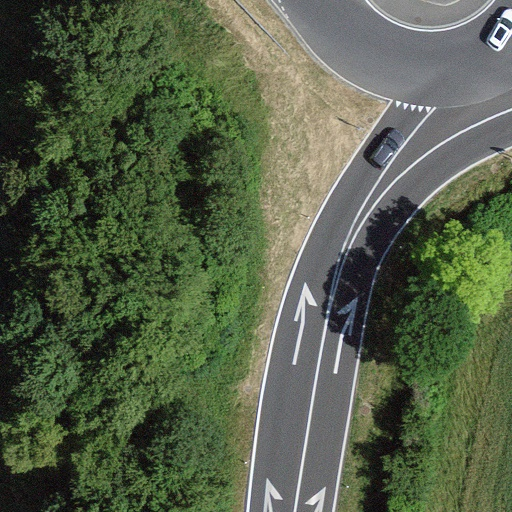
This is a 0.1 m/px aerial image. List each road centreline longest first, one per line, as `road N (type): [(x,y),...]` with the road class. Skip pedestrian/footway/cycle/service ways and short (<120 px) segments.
road 1 (motorway): [(325,287),(353,191),(445,69)]
road 2 (motorway): [(325,287),(427,170),(511,122)]
road 3 (motorway): [(281,511),(302,368),(325,287)]
road 4 (secondary): [(322,0),(363,49),(403,66),(445,69)]
